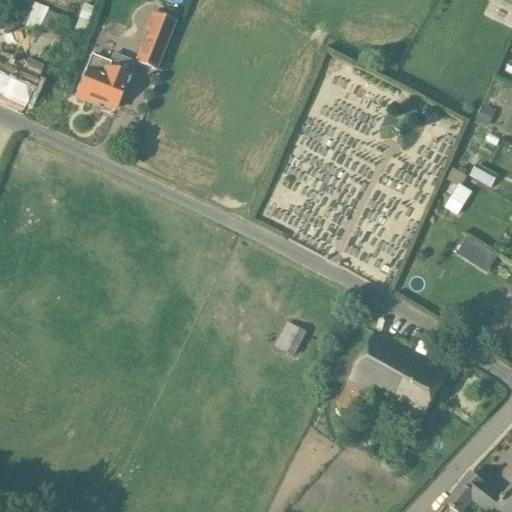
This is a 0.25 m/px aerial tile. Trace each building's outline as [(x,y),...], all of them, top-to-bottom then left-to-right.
[(17,22),(56,35),(63,13),(24,0),(17,22)] [(511,0),(496,0),(511,8),(511,0)] [(72,35),(86,39),(96,10),(83,6),(72,35)] [(134,64),(157,72),(175,24),(157,17),(151,33),(146,31),(134,64)] [(90,100),(116,110),(129,77),(107,68),(108,65),(91,58),(75,98),(89,103),(90,100)] [(0,101),(22,112),(41,71),(28,66),(26,71),(0,59),(0,101)] [(409,126),(415,112),(402,105),(395,119),(409,126)] [(477,168),(471,178),(479,183),(485,173),(477,168)] [(445,209),(460,216),(472,192),(457,185),(445,209)] [(467,238),(457,255),(467,261),(477,245),(467,238)] [(309,337),(286,328),(277,352),(300,361),(309,337)] [(368,391),(422,421),(448,375),(376,335),(337,406),(354,415),(368,391)] [(464,511),(473,502),(484,511),(511,511),(511,490),(504,500),(471,474),(447,505),(454,511),(464,511)]
